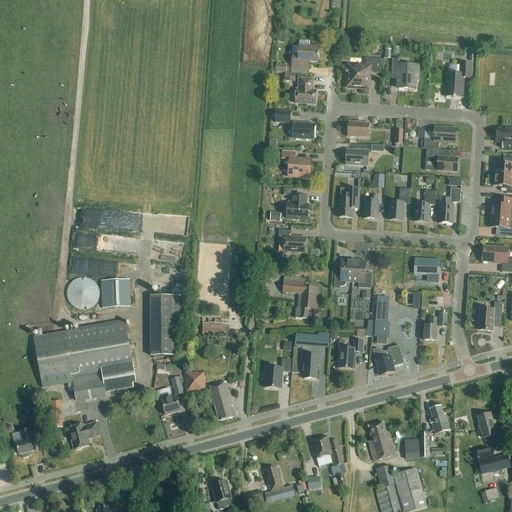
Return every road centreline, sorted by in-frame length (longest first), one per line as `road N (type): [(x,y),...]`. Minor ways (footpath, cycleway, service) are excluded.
road 1 (tertiary): [(135,466),(468,372)]
road 2 (unclassified): [(463,246),(474,235),(480,126),(473,116),(329,108)]
road 3 (unclassified): [(463,246),(321,232),(329,108)]
road 4 (tertiary): [(0,503),(135,466)]
road 5 (unclassified): [(468,372),(458,336),(463,246)]
